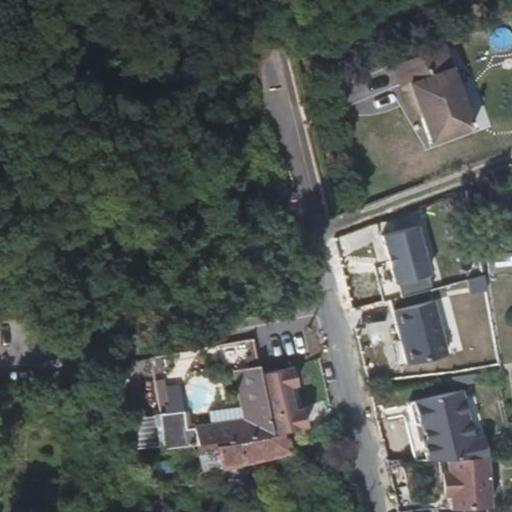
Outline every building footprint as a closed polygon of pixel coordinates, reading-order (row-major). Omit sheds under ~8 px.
[(425,84),(429,99),(436,128),(480,116),(458,35),(458,33),(405,47),(416,87),(425,84)] [(420,101),(429,99),(425,84),(416,87),(420,101)] [(394,270),(398,286),(430,280),(415,212),(381,219),(392,271),(394,270)] [(511,233),(485,235),(486,266),(511,265),(511,233)] [(466,277),(468,293),(483,291),(481,275),(466,277)] [(430,296),(390,304),(403,365),(444,357),(430,296)] [(159,362),(150,363),(152,377),(161,376),(159,362)] [(256,375),(255,369),(255,367),(230,370),(237,406),(204,412),(205,427),(181,430),(179,415),(159,418),(163,446),(164,451),(169,450),(213,445),(224,443),(225,446),(268,437),(256,375)] [(290,368),(259,377),(269,434),(301,428),(299,411),(290,413),(286,390),(293,388),(290,368)] [(154,385),(157,408),(174,406),(170,382),(154,385)] [(442,457),(482,455),(479,438),(469,439),(460,392),(412,401),(407,403),(406,404),(405,406),(409,422),(414,422),(422,458),(442,457)] [(283,434),(268,437),(225,446),(224,443),(213,445),(218,472),(288,457),(283,434)] [(164,451),(163,446),(151,447),(154,462),(170,459),(169,450),(164,451)] [(484,505),(482,455),(442,457),(444,506),(484,505)]
